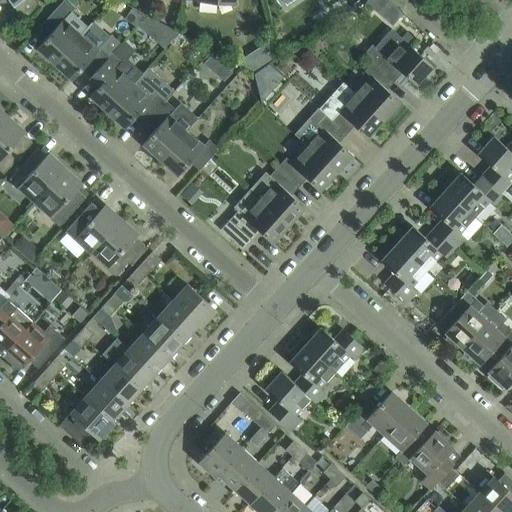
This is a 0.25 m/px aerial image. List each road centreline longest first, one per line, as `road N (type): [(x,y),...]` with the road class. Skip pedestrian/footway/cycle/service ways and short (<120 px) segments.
road 1 (residential): [(278,307),(0,65)]
road 2 (residential): [(321,261),(511,437)]
road 3 (residential): [(321,261),(489,67)]
road 4 (residential): [(164,482),(160,459),(172,427),(278,307)]
road 5 (residential): [(115,492),(0,389)]
